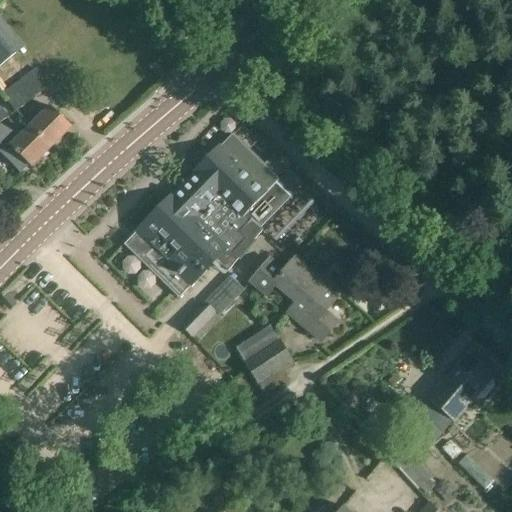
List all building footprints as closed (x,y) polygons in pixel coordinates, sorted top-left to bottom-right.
[(0,20),(0,67),(23,48),(0,20)] [(35,70),(2,95),(16,112),(48,87),(35,70)] [(30,127),(51,148),(71,128),(59,116),(60,115),(57,112),(56,112),(50,107),(30,127)] [(18,172),(19,174),(28,165),(31,168),(51,148),(30,127),(19,138),(9,131),(0,125),(0,150),(6,155),(13,163),(19,171),(18,172)] [(277,180),(276,181),(255,161),(231,138),(233,136),(232,135),(195,173),(195,174),(188,182),(186,180),(182,184),(179,187),(181,189),(173,197),(172,196),(124,245),(179,299),(215,261),(227,272),(238,260),(240,261),(256,242),(254,240),(263,230),(262,229),(290,198),(275,184),(278,181),(277,180)] [(288,314),(321,342),(337,323),(324,313),(341,293),(329,284),(327,286),(295,260),(285,272),(270,260),(250,284),(265,297),(274,285),(296,304),(288,314)] [(230,277),(205,302),(205,303),(218,316),(244,291),(230,277)] [(205,303),(180,327),(196,344),(221,318),(218,316),(205,303)] [(245,343),(234,350),(242,363),(257,385),(273,374),(291,362),(277,340),(254,356),(245,343)] [(484,400),(494,388),(493,382),(491,380),(493,377),(467,354),(428,400),(430,401),(419,414),(429,422),(421,431),(434,442),(453,421),(455,422),(475,399),(478,401),(484,400)] [(461,469),(487,487),(494,477),(468,459),(461,469)]
